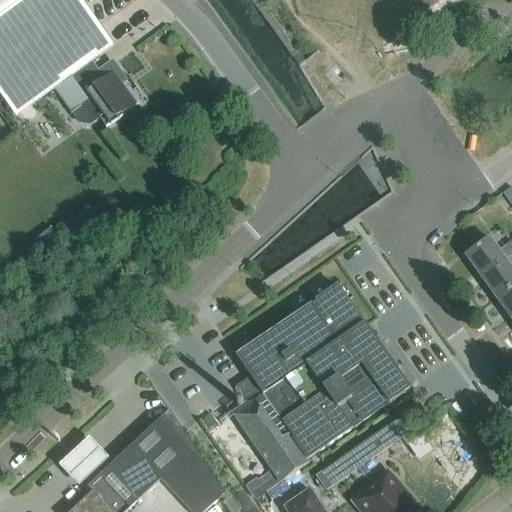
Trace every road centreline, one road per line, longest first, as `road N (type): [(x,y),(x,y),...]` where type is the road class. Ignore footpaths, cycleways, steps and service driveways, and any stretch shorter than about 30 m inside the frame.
road 1 (tertiary): [(0,467),(307,180)]
road 2 (residential): [(511,410),(416,281),(415,236),(446,207)]
road 3 (unclassified): [(307,180),(206,35),(171,0)]
road 4 (tertiary): [(381,112),(508,0)]
